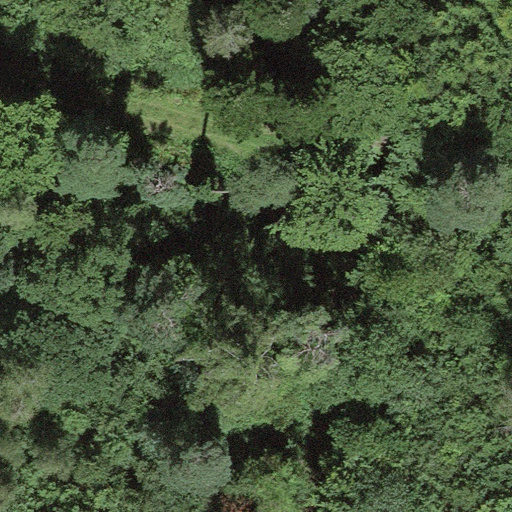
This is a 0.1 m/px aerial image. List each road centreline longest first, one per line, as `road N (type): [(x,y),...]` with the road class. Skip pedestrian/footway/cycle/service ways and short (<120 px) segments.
road 1 (track): [(310,511),(379,168),(364,0)]
road 2 (track): [(379,168),(204,138),(0,85)]
